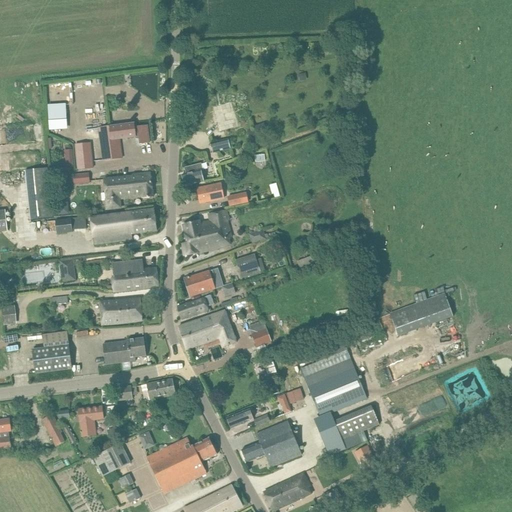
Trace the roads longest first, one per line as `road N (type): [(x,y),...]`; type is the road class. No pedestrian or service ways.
road 1 (unclassified): [(184,363),(173,343),(167,289),(175,0)]
road 2 (tertiary): [(332,511),(511,406)]
road 3 (unknown): [(169,241),(57,251),(27,236),(0,192)]
road 4 (tertiary): [(0,393),(184,363)]
road 5 (tertiary): [(262,511),(184,363)]
